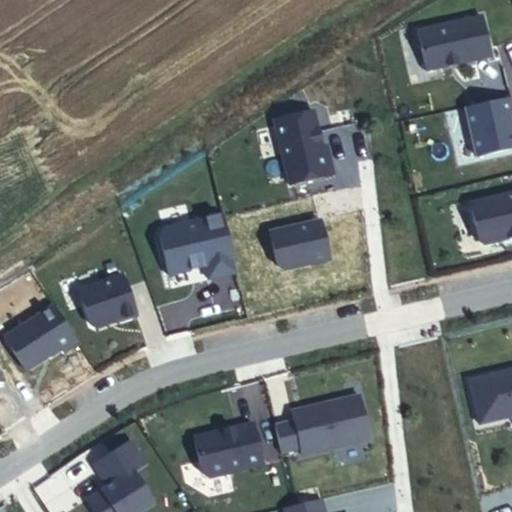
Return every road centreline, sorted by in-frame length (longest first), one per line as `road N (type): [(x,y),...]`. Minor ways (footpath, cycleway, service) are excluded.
road 1 (residential): [(11,460),(117,388),(160,371),(384,316)]
road 2 (residential): [(407,511),(384,316)]
road 3 (residential): [(384,316),(365,156)]
road 4 (residential): [(384,316),(511,286)]
